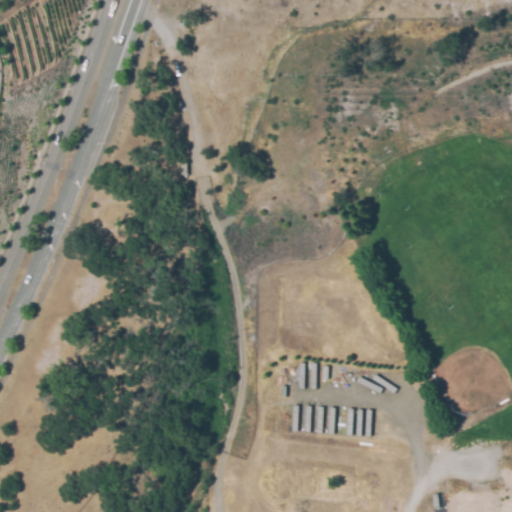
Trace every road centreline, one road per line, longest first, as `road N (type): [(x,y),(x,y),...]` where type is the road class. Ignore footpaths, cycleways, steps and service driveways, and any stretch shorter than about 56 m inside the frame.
road 1 (secondary): [(0,341),(136,0)]
road 2 (secondary): [(105,0),(0,270)]
